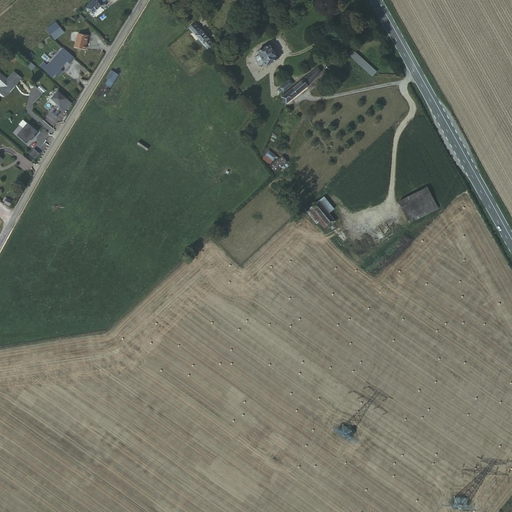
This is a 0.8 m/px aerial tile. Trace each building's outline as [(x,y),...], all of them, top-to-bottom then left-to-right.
[(103,2),(101,0),(94,0),(87,6),(88,8),(97,0),(100,4),(103,2)] [(102,6),(100,4),(97,0),(88,8),(92,14),(102,6)] [(217,51),(194,21),(188,26),(210,56),(217,51)] [(46,30),(55,41),(65,33),(56,22),(46,30)] [(85,45),(87,36),(78,34),(75,48),(85,50),(86,45),(85,45)] [(277,60),(270,46),(259,52),(260,55),(255,57),(260,66),(264,63),(266,66),(277,60)] [(61,69),(67,61),(71,63),(75,58),(63,47),(49,65),(45,61),(41,67),(54,78),(56,75),(60,77),(64,71),(61,69)] [(377,72),(353,50),(348,55),(372,77),(377,72)] [(331,67),(336,61),(331,56),(326,62),(331,67)] [(310,82),(318,73),(315,69),(300,81),(305,87),(310,82)] [(9,94),(22,78),(15,72),(8,80),(0,73),(0,84),(3,87),(2,88),(9,94)] [(104,100),(118,75),(113,72),(99,97),(104,100)] [(283,91),(291,84),(287,80),(277,88),(279,90),(281,89),(283,91)] [(283,105),(305,87),(300,81),(278,99),(283,105)] [(9,94),(2,88),(0,90),(0,92),(6,97),(9,94)] [(72,103),(58,91),(51,99),(60,106),(59,107),(64,112),(72,103)] [(38,131),(28,123),(18,135),(28,143),(31,140),(33,140),(35,137),(35,135),(38,131)] [(147,148),(138,142),(135,145),(145,152),(147,148)] [(274,161),(276,156),(269,152),(266,157),(274,161)] [(17,160),(20,162),(18,167),(29,172),(34,162),(16,153),(15,156),(18,158),(17,160)] [(278,174),(291,165),(286,158),(273,168),(278,174)] [(438,209),(428,187),(418,192),(428,214),(438,209)] [(428,214),(418,192),(400,200),(411,223),(428,214)] [(333,211),(323,199),(319,202),(328,214),(333,211)] [(334,222),(328,214),(319,202),(312,208),(317,215),(328,227),(334,222)] [(317,215),(312,208),(309,210),(315,217),(317,215)] [(374,250),(397,228),(393,223),(370,245),(374,250)]
